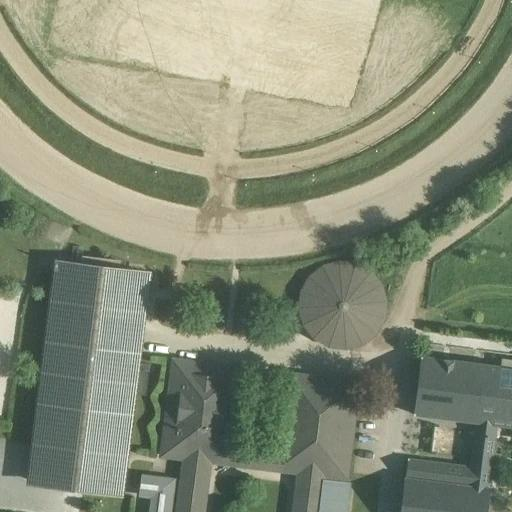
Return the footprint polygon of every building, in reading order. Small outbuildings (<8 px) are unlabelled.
[(364,267),(331,263),(304,284),(300,317),(321,343),(354,347),(380,327),(384,294),(364,267)] [(60,264),(54,307),(139,318),(145,274),(60,264)] [(117,492),(139,318),(54,307),(32,482),(117,492)] [(494,366),(421,357),(413,414),(477,422),(486,423),(494,366)] [(241,370),(174,362),(163,451),(185,454),(177,511),(318,511),(324,471),(345,474),(357,384),(289,376),(278,465),(305,469),(299,511),(196,511),(203,456),(230,459),(241,370)] [(511,368),(494,366),(486,423),(493,424),(511,426),(511,368)] [(471,467),(407,459),(400,511),(484,511),(494,441),(491,441),(493,424),(486,423),(477,422),(471,467)] [(170,511),(175,479),(141,475),(139,489),(151,490),(158,499),(156,511),(170,511)]
